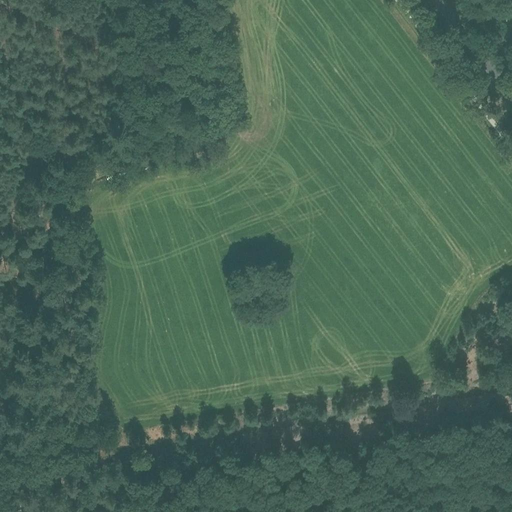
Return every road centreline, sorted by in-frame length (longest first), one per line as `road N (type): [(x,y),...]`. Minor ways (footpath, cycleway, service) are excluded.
road 1 (track): [(15,466),(511,384)]
road 2 (track): [(165,47),(70,215),(47,283),(15,466),(0,477)]
road 3 (secondary): [(511,100),(434,0)]
